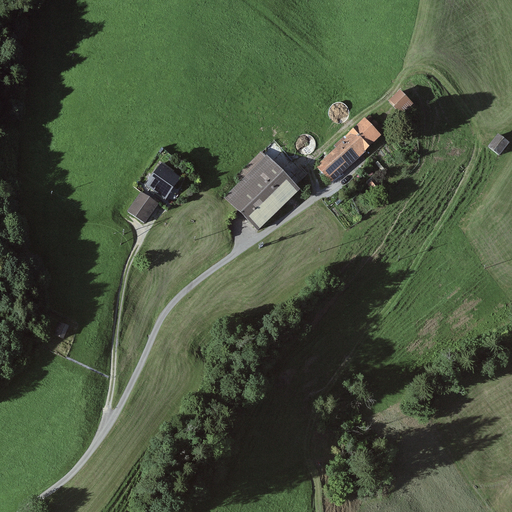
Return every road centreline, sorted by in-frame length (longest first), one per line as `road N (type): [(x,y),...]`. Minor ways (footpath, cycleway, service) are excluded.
road 1 (track): [(317,193),(309,161),(410,68),(429,68),(470,110),(480,151),(415,263),(341,362),(307,439),(318,511)]
road 2 (unclassified): [(361,162),(204,274),(164,319),(85,456),(22,511)]
